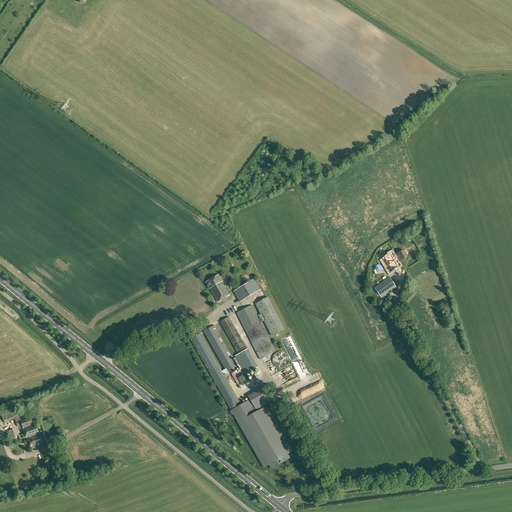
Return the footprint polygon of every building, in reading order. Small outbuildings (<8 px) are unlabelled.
[(395,256),(393,252),(389,255),(390,256),(382,261),(390,273),(401,266),(396,257),(397,256),(400,261),(408,257),(404,250),(398,253),(398,254),(395,256)] [(221,279),(218,275),(205,283),(209,289),(210,289),(218,302),(229,295),(222,282),(222,281),(223,280),(222,279),(221,279)] [(235,286),(238,281),(234,277),(230,282),(235,286)] [(381,297),(396,287),(390,277),(374,288),(381,297)] [(240,302),(243,300),(260,290),(254,279),(234,292),(240,302)] [(284,329),(268,297),(255,304),(261,314),(257,315),(252,305),(237,313),(245,330),(260,359),(275,352),(261,323),(264,321),(272,336),(284,329)] [(262,374),(247,349),(229,317),(220,322),(239,354),(235,356),(239,362),(244,370),(247,368),(253,379),(262,374)] [(224,375),(237,368),(217,331),(218,331),(215,325),(204,332),(225,369),(222,371),(200,334),(191,339),(231,411),(264,468),(269,465),(271,469),(290,458),(288,454),(293,452),(267,406),(256,413),(249,401),(241,405),(224,375)] [(287,339),(298,371),(304,369),(293,337),(287,339)] [(281,368),(282,368),(283,368),(284,368),(285,367),(286,366),(287,365),(288,364),(288,363),(288,362),(289,361),(289,360),(289,359),(289,358),(288,358),(288,357),(288,356),(287,356),(287,355),(286,354),(285,353),(284,353),(283,352),(282,352),(281,352),(280,352),(279,352),(278,352),(277,352),(277,353),(276,353),(275,354),(274,355),(273,356),(273,357),(273,358),(272,358),(272,359),(272,360),(272,361),(272,362),(272,363),(273,363),(273,364),(273,365),(274,365),(274,366),(275,366),(275,367),(276,367),(277,367),(277,368),(278,368),(279,368),(280,368),(281,368)] [(288,384),(300,378),(297,372),(285,378),(288,384)] [(247,376),(245,374),(237,378),(242,386),(250,381),(247,376)] [(249,394),(255,407),(258,406),(255,401),(267,396),(263,387),(249,394)] [(38,443),(39,446),(46,444),(42,433),(38,434),(32,416),(26,418),(24,413),(20,415),(17,408),(1,414),(4,423),(14,419),(17,426),(21,425),(23,428),(26,439),(35,435),(36,439),(38,439),(39,443),(38,443)] [(14,427),(10,429),(16,442),(20,440),(14,427)] [(38,439),(36,439),(35,435),(26,439),(30,450),(39,446),(38,443),(39,443),(38,439)]
